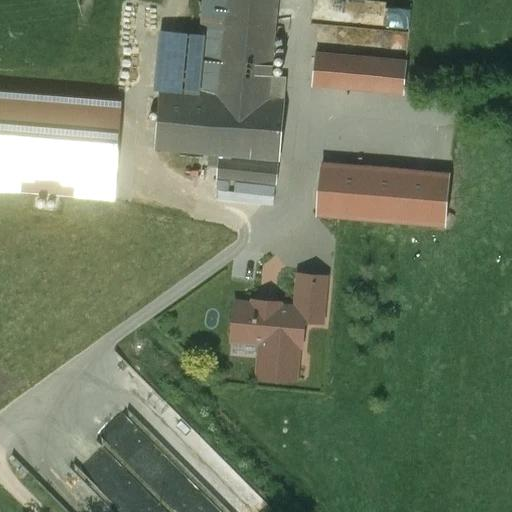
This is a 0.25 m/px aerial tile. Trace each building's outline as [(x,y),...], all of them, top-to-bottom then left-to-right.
[(277,0),(203,0),(195,92),(268,98),(270,76),(277,0)] [(406,62),(315,54),(312,85),(403,94),(406,62)] [(285,78),(270,76),(268,98),(283,100),(285,78)] [(195,92),(160,89),(155,149),(218,155),(277,160),(278,160),(283,100),(268,98),(195,92)] [(0,102),(118,112),(119,100),(0,90),(0,102)] [(118,112),(0,102),(0,186),(111,195),(118,112)] [(277,160),(218,155),(216,177),(275,183),(277,160)] [(449,175),(321,164),(317,214),(341,216),(444,225),(449,175)] [(295,308),(279,307),(279,303),(253,301),(253,305),(234,303),(231,339),(259,342),(259,337),(264,337),(263,348),(260,348),(258,377),(294,380),(297,346),(301,346),(303,321),(322,323),(326,276),(298,273),(295,308)] [(272,511),(262,501),(253,509),(256,511),(272,511)]
